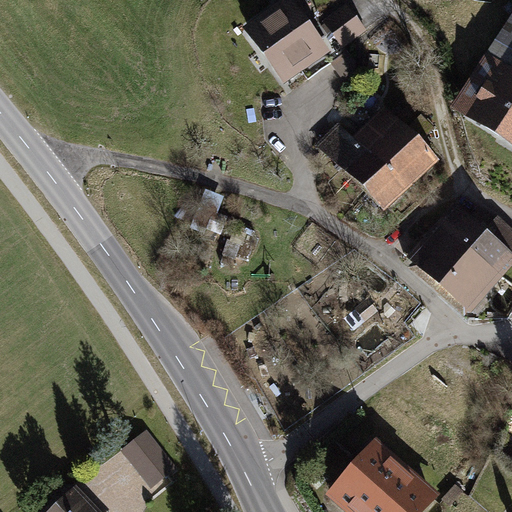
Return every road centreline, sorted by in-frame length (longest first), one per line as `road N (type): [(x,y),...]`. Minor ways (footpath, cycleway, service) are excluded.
road 1 (secondary): [(0,111),(183,365),(264,511)]
road 2 (track): [(384,0),(412,27),(433,71),(459,179),(481,206),(511,217)]
road 3 (unknown): [(304,208),(299,142),(304,117),(322,94)]
